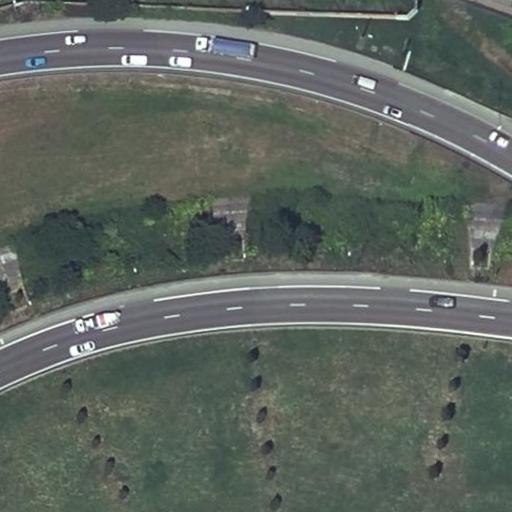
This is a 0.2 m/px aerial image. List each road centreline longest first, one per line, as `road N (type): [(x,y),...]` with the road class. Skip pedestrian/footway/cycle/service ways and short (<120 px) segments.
road 1 (motorway): [(511,155),(433,113),(266,60),(95,46),(0,55)]
road 2 (motorway): [(511,318),(339,301),(245,304),(155,315),(58,340),(0,367)]
